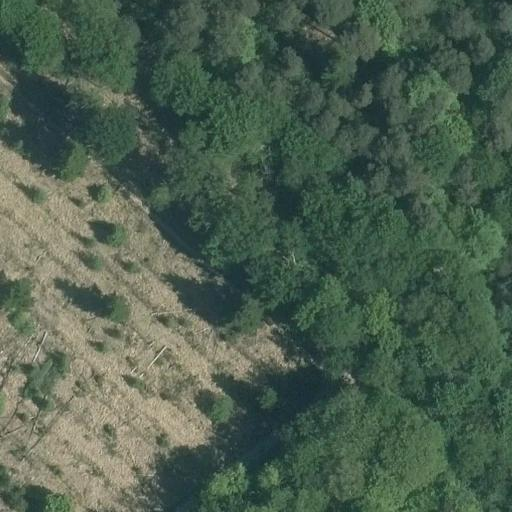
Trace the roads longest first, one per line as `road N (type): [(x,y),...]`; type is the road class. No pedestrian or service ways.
road 1 (track): [(474,511),(0,80)]
road 2 (track): [(343,393),(511,185)]
road 3 (track): [(195,511),(343,393)]
road 4 (track): [(343,393),(329,449),(328,511)]
